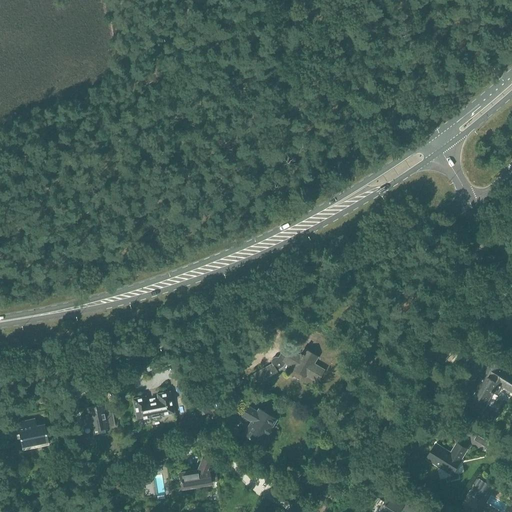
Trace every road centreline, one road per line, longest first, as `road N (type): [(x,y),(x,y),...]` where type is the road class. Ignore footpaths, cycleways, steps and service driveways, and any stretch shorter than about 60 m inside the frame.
road 1 (unclassified): [(0,393),(111,366),(230,324),(468,199)]
road 2 (primary): [(21,318),(159,292),(270,251),(441,151)]
road 3 (primary): [(431,136),(307,215),(196,265),(21,318)]
road 4 (secondary): [(468,199),(476,225),(468,254),(306,511)]
road 5 (track): [(299,49),(431,136)]
road 6 (track): [(0,132),(137,82)]
road 7 (track): [(137,82),(184,61),(246,0)]
